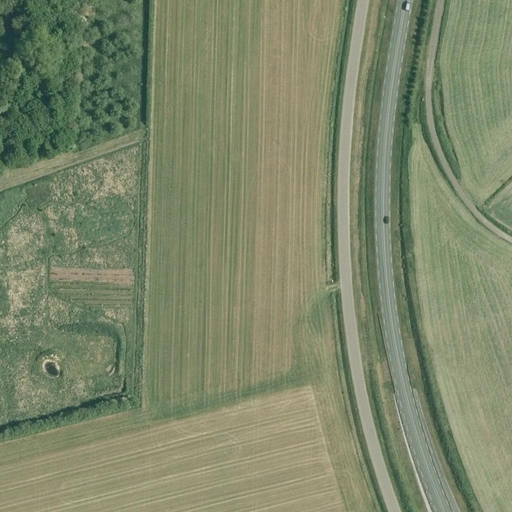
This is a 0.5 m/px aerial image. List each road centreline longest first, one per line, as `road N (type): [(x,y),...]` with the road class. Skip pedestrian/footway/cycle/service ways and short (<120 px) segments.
road 1 (primary): [(444,511),(411,418),(389,313),(383,161),(405,0)]
road 2 (unclassified): [(395,511),(360,392),(344,261),(343,147),(362,0)]
road 3 (unclassified): [(511,240),(466,200),(429,123),(441,0)]
